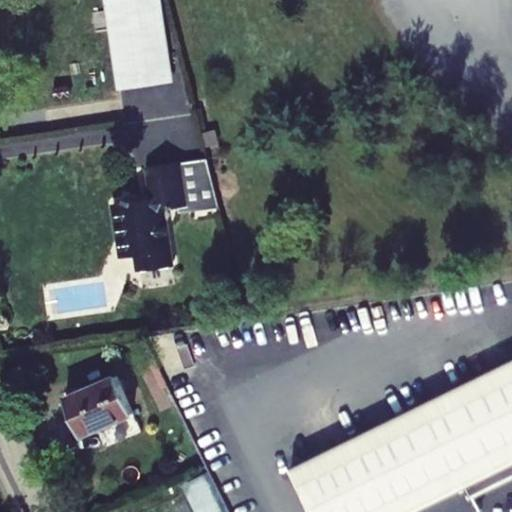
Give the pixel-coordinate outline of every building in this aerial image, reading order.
[(173,81),(165,0),(108,0),(117,86),(173,81)] [(140,271),(173,267),(167,225),(171,214),(165,212),(165,210),(189,206),(182,162),(146,167),(151,203),(141,204),(126,197),(126,202),(115,203),(123,258),(138,256),(140,271)] [(478,511),(482,510),(475,496),(511,478),(511,359),(291,467),(312,511),(478,511)] [(118,376),(66,398),(82,436),(98,429),(134,414),(118,376)] [(134,414),(98,429),(106,448),(142,432),(134,414)]
